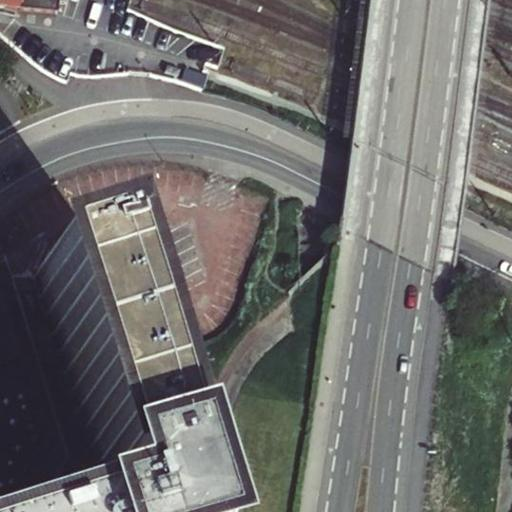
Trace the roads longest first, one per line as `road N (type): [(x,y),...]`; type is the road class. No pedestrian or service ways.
road 1 (primary): [(405,0),(339,511)]
road 2 (primary): [(382,511),(442,0)]
road 3 (secondary): [(426,233),(263,158),(198,141),(121,141),(40,165)]
